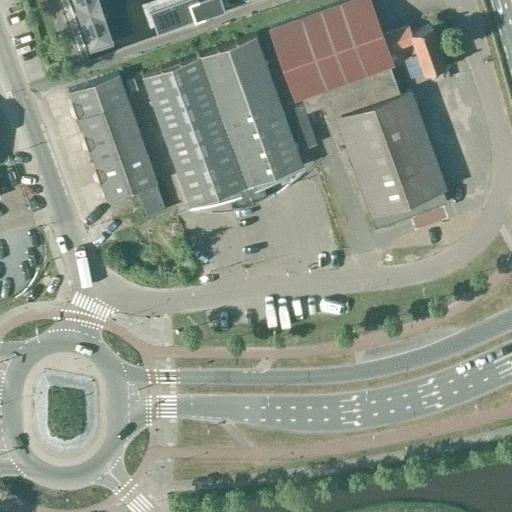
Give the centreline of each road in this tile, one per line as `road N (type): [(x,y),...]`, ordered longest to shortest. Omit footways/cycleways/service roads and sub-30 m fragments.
road 1 (unclassified): [(89,283),(149,296),(405,273),(454,253),(497,202),(506,151),(464,0)]
road 2 (tertiary): [(511,319),(354,372),(115,373)]
road 3 (tertiary): [(117,408),(347,408),(417,397),(511,360)]
road 4 (unclassified): [(89,283),(0,43)]
